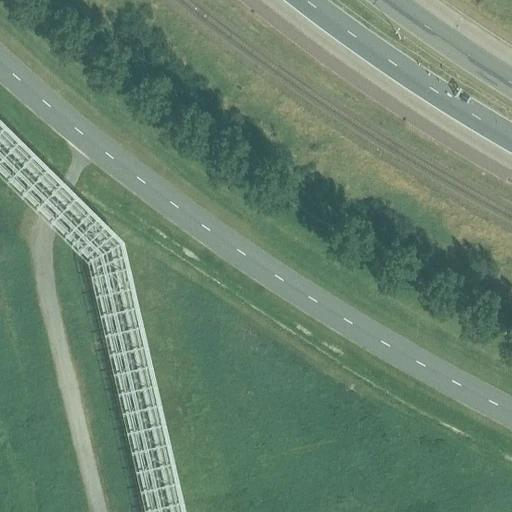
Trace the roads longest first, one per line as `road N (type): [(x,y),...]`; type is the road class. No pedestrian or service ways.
road 1 (primary): [(296,0),(511,145)]
road 2 (primary): [(511,90),(379,0)]
